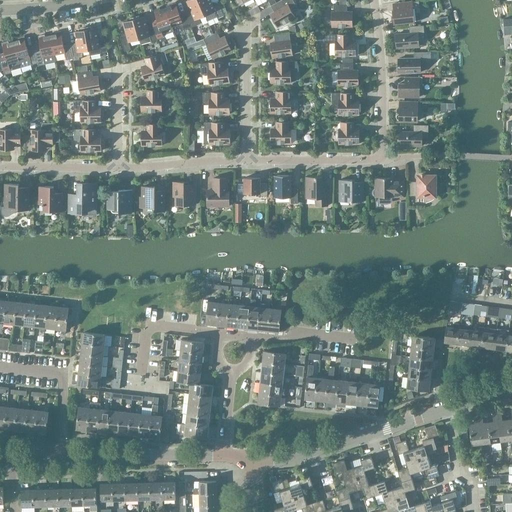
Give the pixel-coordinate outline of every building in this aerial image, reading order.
[(199,18),(205,15),(197,0),(189,0),(186,1),(192,13),(186,16),(190,28),(200,24),(199,18)] [(207,21),(217,16),(218,18),(224,15),(218,2),(212,5),(210,0),(197,0),(205,15),(207,21)] [(272,13),(274,17),(272,18),(277,27),(295,17),(290,9),(295,4),(292,0),(281,0),(271,6),(274,12),(272,13)] [(393,4),(393,11),(392,11),(394,24),(414,21),(413,14),(420,13),(418,1),(393,4)] [(175,2),(164,6),(172,27),(177,25),(181,31),(190,28),(186,16),(180,18),(175,2)] [(349,16),(349,12),(346,12),(346,5),(333,5),(334,12),(331,12),(332,27),(352,27),(352,16),(349,16)] [(163,37),(163,35),(173,32),(172,27),(164,6),(154,10),(159,25),(153,27),(157,39),(163,37)] [(139,17),(133,17),(139,39),(149,36),(151,41),(157,39),(153,27),(148,29),(144,16),(139,18),(139,17)] [(124,51),(130,49),(128,42),(139,39),(133,17),(127,20),(127,21),(123,22),(126,35),(120,37),(124,51)] [(305,21),(298,25),(301,32),(309,27),(305,21)] [(396,48),(418,47),(418,39),(424,38),(423,26),(409,27),(409,33),(395,34),(396,48)] [(82,51),(88,50),(84,28),(79,30),(79,31),(74,32),(76,45),(70,46),(72,59),(73,61),(79,59),(79,57),(82,57),(82,51)] [(91,29),(91,28),(85,28),(84,28),(88,50),(90,56),(107,52),(104,40),(98,41),(96,28),(91,29)] [(60,31),(49,34),(54,55),(65,53),(66,60),(72,59),(70,46),(64,48),(60,31)] [(205,38),(208,44),(206,45),(213,59),(231,50),(226,40),(224,41),(222,37),(219,39),(216,33),(205,38)] [(275,42),(272,42),(273,46),(270,47),(272,58),(292,55),(289,33),(274,35),(275,42)] [(37,63),(38,66),(55,62),(54,55),(49,34),(38,36),(42,52),(35,53),(37,63)] [(350,34),(337,34),(324,35),(324,40),(335,43),(335,56),(355,56),(355,45),(353,45),(353,41),(350,41),(350,34)] [(13,40),(19,61),(21,68),(28,66),(37,63),(35,53),(35,51),(28,52),(23,37),(13,40)] [(11,73),(10,71),(13,70),(21,68),(19,61),(13,40),(2,43),(6,59),(0,60),(3,70),(4,74),(11,73)] [(398,72),(398,73),(420,72),(420,64),(430,63),(430,52),(413,52),(413,58),(398,59),(398,67),(397,67),(396,69),(397,72),(398,72)] [(145,81),(164,75),(162,66),(168,63),(165,53),(144,59),(146,65),(143,66),(144,70),(142,71),(145,81)] [(222,68),(221,61),(200,64),(201,74),(208,75),(209,85),(229,82),(228,72),(225,72),(225,68),(222,68)] [(297,72),(297,61),(275,61),(275,68),(272,68),(272,72),(270,72),(270,83),(290,83),(290,73),(297,72)] [(338,86),(358,85),(358,74),(355,74),(355,70),(352,70),(352,64),(340,64),(340,70),(338,70),(338,86)] [(92,77),(91,72),(91,70),(79,73),(80,79),(78,79),(80,94),(100,91),(98,80),(96,81),(95,76),(92,77)] [(422,84),(422,77),(405,77),(405,83),(399,83),(398,97),(418,97),(419,84),(422,84)] [(183,79),(178,79),(175,83),(174,88),(183,88),(183,79)] [(168,90),(146,90),(146,97),(143,97),(143,101),(141,101),(141,112),(161,112),(161,102),(168,100),(168,90)] [(270,113),(290,113),(290,91),(276,91),(276,98),(273,98),(273,102),(270,102),(270,113)] [(224,92),(211,92),(203,92),(203,103),(209,104),(209,114),(229,114),(229,103),(227,103),(227,99),(224,99),(224,92)] [(338,115),(358,115),(358,104),(356,104),(356,100),(353,100),(353,93),(331,93),(331,103),(338,105),(338,115)] [(74,111),(80,113),(80,122),(100,122),(100,111),(98,111),(98,107),(95,107),(95,100),(73,101),(74,111)] [(417,103),(399,102),(399,114),(398,114),(396,115),(396,118),(398,120),(399,120),(417,121),(417,103)] [(204,144),(229,144),(229,133),(227,133),(227,129),(224,129),(224,122),(204,122),(204,129),(204,144)] [(276,128),(273,128),(273,133),(270,133),(270,143),(291,143),(290,128),(288,128),(288,122),(276,122),(276,128)] [(353,122),(340,122),(340,129),(338,129),(338,144),(359,144),(358,133),(356,133),(356,129),(353,129),(353,122)] [(46,148),(46,145),(53,144),(52,123),(42,123),(40,130),(31,130),(31,150),(42,150),(42,148),(46,148)] [(144,135),(141,135),(141,146),(161,146),(161,124),(147,124),(147,131),(144,131),(144,135)] [(399,132),(399,146),(400,146),(402,147),(404,148),(406,148),(407,148),(409,146),(421,146),(421,138),(427,138),(428,125),(414,125),(413,132),(399,132)] [(20,144),(20,131),(13,131),(13,129),(0,129),(0,149),(9,149),(9,147),(13,147),(13,144),(20,144)] [(74,140),(80,141),(81,151),(101,151),(101,140),(98,140),(98,136),(95,136),(95,129),(74,129),(74,140)] [(291,176),(291,175),(273,175),(273,176),(274,176),(274,197),(273,197),(273,198),(290,198),(290,203),(297,203),(297,189),(291,189),(291,176)] [(425,176),(425,175),(424,175),(424,176),(420,176),(420,175),(419,175),(419,176),(418,176),(418,183),(409,183),(409,196),(423,196),(423,202),(424,203),(429,201),(433,199),(437,195),(434,192),(434,176),(425,176)] [(327,205),(327,190),(321,190),(321,177),(305,177),(305,198),(315,198),(315,205),(327,205)] [(207,206),(217,206),(218,208),(219,209),(221,209),(223,208),(223,206),(229,206),(229,190),(227,190),(227,178),(213,178),(213,190),(207,190),(207,206)] [(244,178),(244,184),(238,184),(238,194),(248,194),(248,196),(267,196),(267,183),(260,183),(260,178),(244,178)] [(386,202),(391,201),(391,197),(394,197),(403,197),(403,180),(394,180),(394,178),(375,178),(375,189),(373,190),(372,193),(373,195),(375,196),(375,197),(378,197),(378,201),(382,202),(386,202)] [(352,182),(352,180),(339,180),(339,202),(352,202),(363,202),(363,182),(352,182)] [(175,205),(195,205),(195,185),(184,185),(184,182),(173,182),(173,196),(175,196),(175,205)] [(2,212),(3,215),(5,216),(7,216),(9,215),(11,212),(11,208),(18,208),(18,210),(28,210),(28,187),(19,187),(19,184),(4,183),(4,207),(1,207),(2,207),(2,212)] [(70,194),(70,213),(83,213),(83,214),(96,215),(96,207),(97,183),(79,183),(79,195),(70,194)] [(53,186),(38,186),(38,204),(43,204),(43,211),(62,212),(62,193),(53,193),(53,186)] [(155,186),(142,186),(142,197),(140,197),(140,207),(154,207),(154,211),(164,211),(164,191),(155,191),(155,186)] [(108,201),(107,201),(107,210),(119,210),(119,213),(131,213),(131,190),(119,190),(119,191),(108,191),(108,201)] [(250,304),(250,307),(247,329),(258,330),(260,308),(255,307),(256,300),(251,299),(250,304)] [(16,303),(6,301),(3,323),(14,324),(16,303)] [(206,324),(216,325),(219,303),(208,302),(206,324)] [(460,315),(461,303),(450,302),(448,313),(460,315)] [(14,324),(24,325),(27,304),(16,303),(14,324)] [(227,326),(229,305),(219,303),(216,325),(227,326)] [(474,305),(461,303),(460,315),(461,315),(461,314),(472,315),(474,305)] [(37,305),(27,304),(24,325),(30,326),(29,331),(34,331),(35,326),(37,305)] [(261,304),(260,308),(258,330),(268,331),(271,309),(265,309),(266,305),(261,304)] [(47,306),(37,305),(35,326),(41,327),(40,331),(44,332),(45,328),(47,306)] [(239,306),(229,305),(227,326),(237,327),(239,306)] [(58,307),(47,306),(45,328),(55,329),(58,307)] [(237,327),(247,329),(250,307),(239,306),(237,327)] [(61,330),(61,334),(65,334),(67,316),(71,316),(72,309),(58,307),(55,329),(61,330)] [(281,310),(271,309),(268,331),(279,332),(281,310)] [(456,344),(458,329),(459,324),(453,324),(453,328),(446,327),(444,342),(456,344)] [(469,346),(471,330),(465,329),(465,325),(459,324),(458,329),(456,344),(469,346)] [(469,346),(481,347),(483,328),(478,327),(478,331),(471,330),(469,346)] [(493,349),(495,333),(496,329),(484,328),(483,328),(481,347),(493,349)] [(503,334),(495,333),(493,349),(506,350),(508,335),(508,331),(503,330),(503,334)] [(83,332),(82,343),(104,345),(105,335),(83,332)] [(413,336),(412,346),(434,349),(435,338),(413,336)] [(29,353),(31,340),(23,340),(22,345),(21,352),(29,353)] [(203,342),(182,340),(180,350),(202,353),(203,342)] [(42,354),(43,346),(43,342),(35,341),(34,353),(42,354)] [(104,345),(82,343),(81,353),(103,356),(104,345)] [(434,349),(412,346),(410,357),(432,359),(434,349)] [(201,363),(202,353),(180,350),(179,361),(201,363)] [(263,351),(262,362),(285,364),(286,354),(263,351)] [(81,353),(80,364),(102,366),(103,356),(81,353)] [(410,357),(409,367),(431,370),(432,359),(410,357)] [(341,358),(340,366),(350,367),(351,363),(351,359),(344,358),(341,358)] [(359,364),(359,360),(351,359),(351,363),(350,367),(361,368),(361,364),(359,364)] [(179,361),(178,371),(200,374),(201,363),(179,361)] [(283,374),(285,364),(262,362),(261,372),(283,374)] [(100,377),(102,366),(80,364),(79,374),(100,377)] [(304,399),(315,400),(317,378),(312,377),(313,365),(308,365),(304,399)] [(338,380),(333,380),(335,367),(329,366),(328,379),(325,401),(336,402),(338,380)] [(431,370),(409,367),(408,378),(430,380),(431,370)] [(199,384),(200,374),(178,371),(177,382),(191,384),(191,383),(198,384),(199,384)] [(282,385),(283,374),(261,372),(260,382),(282,385)] [(99,387),(100,377),(79,374),(77,385),(99,387)] [(328,379),(317,378),(315,400),(325,401),(328,379)] [(429,390),(430,380),(408,378),(407,388),(429,390)] [(349,381),(338,380),(336,402),(346,403),(349,381)] [(357,404),(359,383),(349,381),(346,403),(357,404)] [(260,382),(259,393),(281,395),(282,385),(260,382)] [(191,384),(189,393),(211,396),(212,385),(199,384),(198,384),(191,383),(191,384)] [(369,384),(359,383),(357,404),(367,406),(369,384)] [(373,408),(374,406),(377,407),(380,385),(369,384),(367,406),(368,406),(368,407),(373,408)] [(189,393),(188,404),(210,406),(211,396),(189,393)] [(280,406),(281,395),(259,393),(258,403),(280,406)] [(209,417),(210,406),(188,404),(187,414),(209,417)] [(153,405),(151,415),(149,437),(159,438),(162,416),(157,416),(158,406),(153,405)] [(4,429),(15,430),(17,408),(7,407),(4,429)] [(76,429),(87,430),(89,408),(79,407),(76,429)] [(27,410),(17,408),(15,430),(25,431),(27,410)] [(87,430),(97,431),(99,409),(89,408),(87,430)] [(97,431),(107,432),(110,410),(99,409),(97,431)] [(25,431),(35,433),(38,411),(27,410),(25,431)] [(120,412),(110,410),(107,432),(118,433),(120,412)] [(48,412),(38,411),(35,433),(46,434),(48,412)] [(131,413),(120,412),(118,433),(128,435),(131,413)] [(492,443),(500,442),(496,412),(492,413),(493,422),(488,423),(491,446),(493,445),(492,443)] [(510,443),(507,420),(502,421),(501,412),(496,412),(500,442),(508,441),(509,443),(510,443)] [(141,414),(131,413),(128,435),(139,436),(141,414)] [(139,436),(149,437),(151,415),(141,414),(139,436)] [(187,414),(186,425),(208,427),(209,417),(187,414)] [(482,414),(477,415),(481,445),(489,444),(490,446),(491,446),(488,423),(483,423),(482,414)] [(476,448),(475,445),(481,445),(477,415),(473,415),(474,424),(469,425),(472,448),(476,448)] [(179,434),(206,438),(208,427),(186,425),(180,424),(178,424),(176,434),(179,434)] [(414,449),(417,460),(434,454),(436,454),(435,449),(437,449),(433,438),(439,436),(435,425),(424,428),(428,439),(422,441),(424,446),(414,449)] [(467,430),(460,431),(461,443),(469,442),(467,430)] [(406,463),(417,460),(414,449),(409,451),(406,441),(401,442),(399,436),(393,438),(395,444),(398,455),(403,453),(406,463)] [(438,465),(434,454),(417,460),(420,471),(425,469),(428,479),(439,476),(436,465),(438,465)] [(360,459),(350,462),(350,463),(345,464),(347,470),(352,468),(355,479),(366,476),(364,471),(374,468),(371,457),(360,460),(360,459)] [(344,482),(355,479),(352,468),(347,470),(345,464),(344,460),(333,463),(337,474),(341,473),(344,482)] [(401,482),(412,478),(410,474),(420,471),(417,460),(406,463),(408,468),(398,471),(401,482)] [(280,491),(283,501),(293,498),(290,487),(287,480),(283,481),(282,479),(277,480),(275,476),(270,478),(274,493),(280,491)] [(300,484),(290,487),(293,498),(304,495),(302,490),(312,487),(309,476),(298,479),(300,484)] [(369,486),(366,476),(355,479),(358,489),(363,488),(366,498),(377,495),(373,484),(369,486)] [(392,490),(395,500),(406,497),(404,492),(415,489),(412,478),(401,482),(402,487),(392,490)] [(339,501),(350,498),(348,493),(358,489),(355,479),(344,482),(346,487),(335,490),(339,501)] [(199,481),(200,494),(216,493),(216,481),(199,481)] [(382,494),(385,504),(395,500),(392,490),(387,491),(384,481),(373,484),(377,495),(382,494)] [(163,499),(162,482),(150,483),(151,500),(163,499)] [(175,482),(162,482),(163,499),(175,499),(175,482)] [(125,483),(113,484),(113,501),(126,500),(125,483)] [(125,483),(126,500),(138,500),(138,483),(125,483)] [(138,500),(151,500),(150,483),(138,483),(138,500)] [(113,501),(113,484),(100,484),(101,501),(113,501)] [(90,510),(97,510),(96,488),(84,489),(84,505),(90,505),(90,510)] [(59,489),(46,490),(47,506),(59,506),(59,489)] [(71,489),(59,489),(59,506),(72,506),(71,489)] [(72,506),(84,505),(84,489),(71,489),(72,506)] [(34,507),(34,490),(21,490),(22,507),(34,507)] [(34,507),(47,506),(46,490),(34,490),(34,507)] [(200,494),(200,506),(217,506),(216,493),(200,494)] [(304,495),(293,498),(296,509),(301,507),(302,511),(314,511),(312,504),(307,505),(304,495)] [(404,509),(404,511),(415,511),(414,506),(409,507),(406,497),(395,500),(399,511),(404,509)] [(283,501),(284,506),(274,509),(274,511),(286,511),(287,511),(296,509),(293,498),(283,501)] [(353,508),(350,498),(339,501),(340,506),(330,509),(331,511),(352,511),(352,509),(353,508)] [(331,511),(330,509),(325,511),(322,500),(312,504),(314,511),(331,511)] [(395,511),(399,511),(395,500),(385,504),(386,508),(376,511),(395,511)] [(452,500),(432,506),(433,511),(454,511),(456,510),(452,500)] [(433,511),(432,506),(430,501),(414,506),(415,511),(433,511)]
